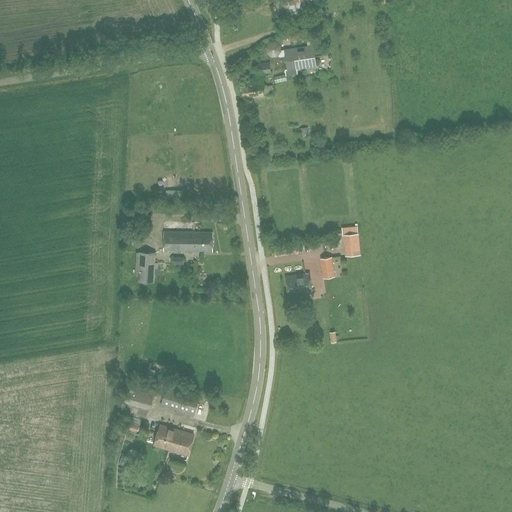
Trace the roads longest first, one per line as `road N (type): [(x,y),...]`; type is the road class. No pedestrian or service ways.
road 1 (tertiary): [(208,48),(226,103),(260,327),(257,380),(230,477)]
road 2 (unclassified): [(0,82),(208,48)]
road 3 (unclassified): [(359,511),(230,477)]
